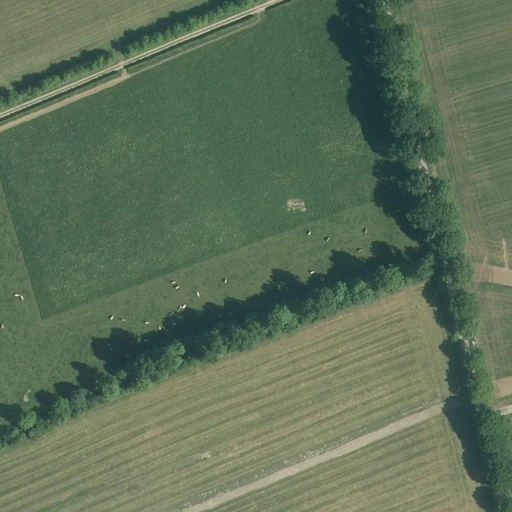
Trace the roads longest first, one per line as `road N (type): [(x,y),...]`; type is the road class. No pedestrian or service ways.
road 1 (track): [(505,511),(387,0)]
road 2 (unknown): [(0,113),(274,0)]
